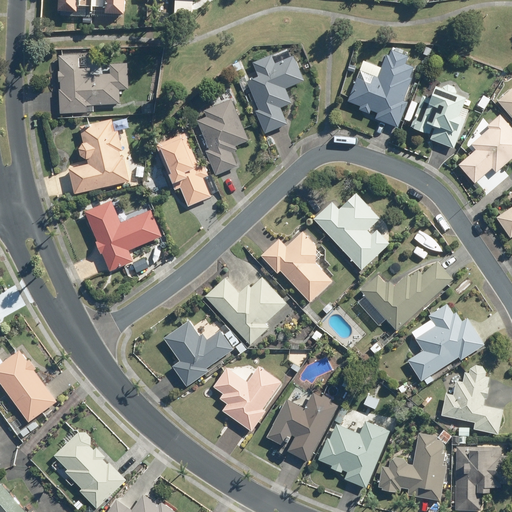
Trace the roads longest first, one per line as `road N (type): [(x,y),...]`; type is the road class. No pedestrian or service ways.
road 1 (residential): [(84,343),(167,289),(308,161),(328,153),(422,179),(511,296)]
road 2 (tertiary): [(84,343),(126,400),(175,445),(284,511)]
road 3 (tertiary): [(16,0),(18,203)]
road 4 (tertiary): [(18,203),(84,343)]
